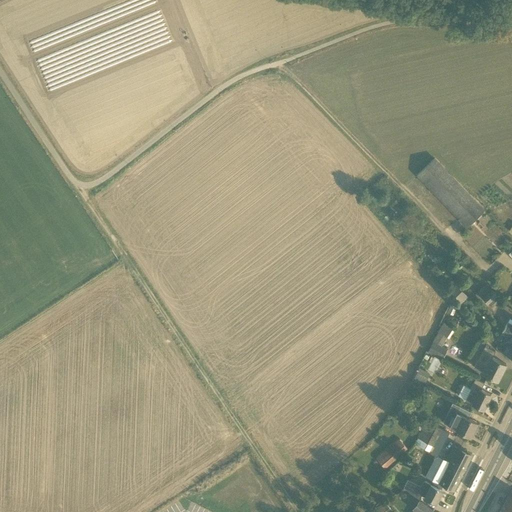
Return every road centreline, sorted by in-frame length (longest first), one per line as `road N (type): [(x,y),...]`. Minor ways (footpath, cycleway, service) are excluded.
road 1 (track): [(82,193),(294,511)]
road 2 (unclassified): [(0,71),(82,193)]
